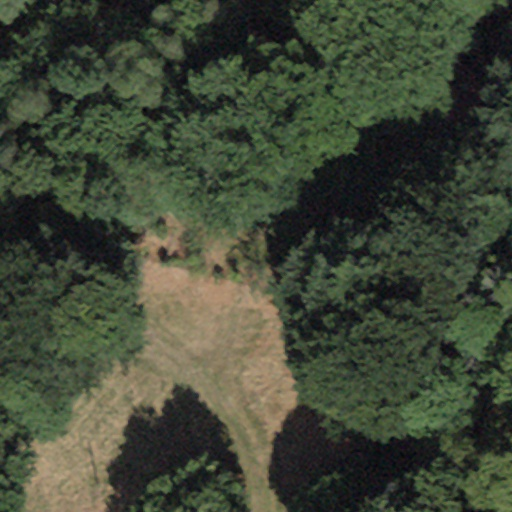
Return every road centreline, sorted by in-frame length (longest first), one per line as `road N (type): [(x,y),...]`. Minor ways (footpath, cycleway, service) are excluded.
road 1 (track): [(223,0),(0,105)]
road 2 (track): [(511,383),(486,479),(492,511)]
